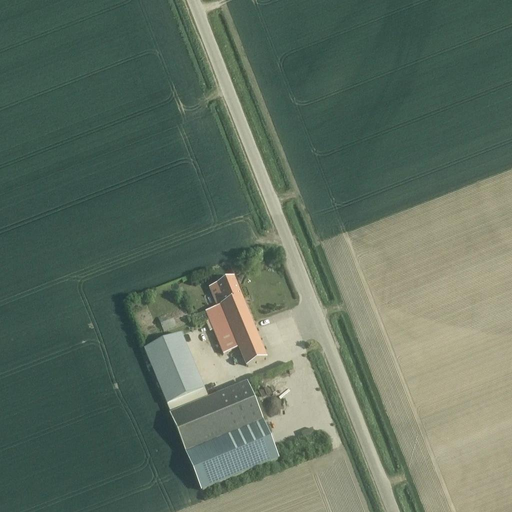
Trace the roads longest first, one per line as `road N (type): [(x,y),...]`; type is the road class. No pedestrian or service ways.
road 1 (unclassified): [(391,511),(193,0)]
road 2 (unknown): [(315,315),(293,331),(307,397),(288,428)]
